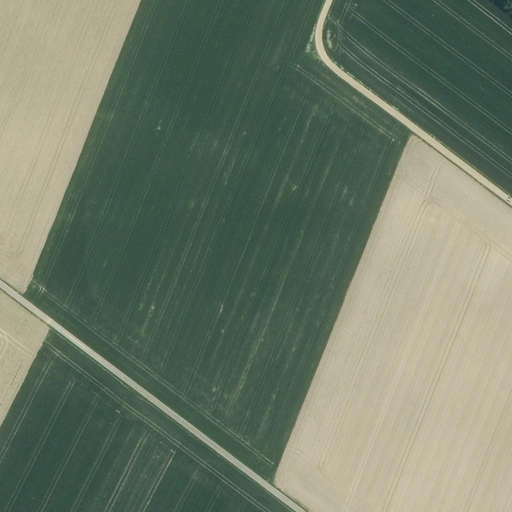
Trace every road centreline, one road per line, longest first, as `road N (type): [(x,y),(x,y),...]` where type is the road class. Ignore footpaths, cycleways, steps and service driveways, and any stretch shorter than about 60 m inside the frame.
road 1 (track): [(298,511),(0,284)]
road 2 (track): [(511,204),(327,64),(320,31),(331,0)]
